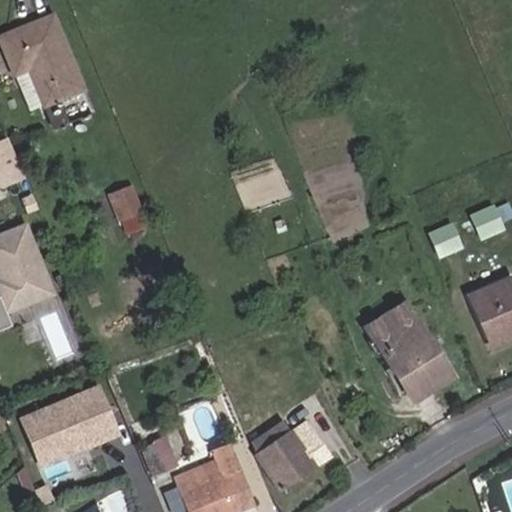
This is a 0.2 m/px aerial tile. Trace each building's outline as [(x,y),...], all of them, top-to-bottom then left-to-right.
[(82,90),(52,17),(0,38),(0,43),(14,76),(29,70),(43,107),(82,90)] [(43,107),(29,70),(14,76),(28,112),(43,107)] [(10,139),(0,143),(0,179),(2,184),(5,192),(29,182),(10,139)] [(119,220),(139,212),(130,190),(110,198),(119,220)] [(500,230),(490,209),(471,217),(481,239),(500,230)] [(148,226),(142,211),(124,220),(131,235),(148,226)] [(477,240),(468,220),(453,226),(461,246),(477,240)] [(285,231),(282,221),(274,223),(277,233),(285,231)] [(48,271),(29,224),(0,236),(0,334),(16,328),(10,314),(49,298),(39,275),(48,271)] [(458,248),(449,227),(429,236),(438,257),(458,248)] [(511,342),(511,283),(510,278),(467,297),(488,343),(496,340),(499,348),(511,342)] [(452,379),(405,303),(363,330),(410,405),(452,379)] [(499,348),(496,340),(488,343),(491,352),(499,348)] [(101,385),(20,419),(43,472),(123,438),(101,385)] [(304,423),(259,454),(255,457),(280,492),(329,458),(304,423)] [(172,468),(161,441),(154,443),(165,471),(172,468)] [(165,471),(154,443),(141,449),(152,477),(165,471)] [(211,452),(215,462),(220,476),(179,493),(187,511),(240,511),(254,507),(230,444),(211,452)] [(179,493),(220,476),(215,462),(174,479),(179,493)]
